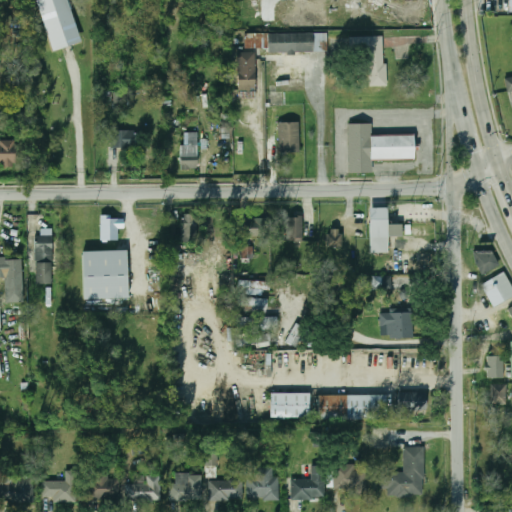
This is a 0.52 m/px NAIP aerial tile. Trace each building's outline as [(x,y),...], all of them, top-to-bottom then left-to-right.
[(36,0),(51,50),(80,42),(67,0),(36,0)] [(327,33),(244,32),(244,48),(268,48),(268,52),(326,52),(327,33)] [(384,35),(348,36),(349,51),(366,51),(367,86),(385,86),(384,35)] [(255,89),(254,52),(237,52),(238,90),(255,89)] [(277,121),(296,121),(297,151),(277,151),(277,121)] [(345,121),(368,121),(368,136),(412,135),(412,159),(368,159),(368,173),(346,173),(345,121)] [(108,148),(135,148),(135,130),(108,130),(108,148)] [(188,144),(181,144),(181,170),(197,170),(197,139),(188,139),(188,144)] [(0,166),(17,166),(17,141),(0,141),(0,166)] [(367,206),(385,206),(386,223),(399,223),(399,234),(386,235),(386,251),(368,251),(367,206)] [(181,243),(198,243),(198,214),(181,214),(181,243)] [(101,217),(101,242),(123,242),(123,217),(101,217)] [(303,217),(286,217),(286,243),(303,243),(303,217)] [(248,218),(248,236),(270,236),(270,218),(248,218)] [(327,247),(342,247),(342,229),(327,229),(327,247)] [(35,284),(52,284),(52,234),(35,234),(35,284)] [(500,268),(491,248),(473,256),(482,276),(500,268)] [(83,299),(127,298),(127,251),(83,251),(83,299)] [(6,302),(23,302),(23,259),(0,259),(0,277),(6,277),(6,302)] [(482,283),(503,272),(511,287),(511,296),(494,306),(482,283)] [(390,288),(390,278),(379,279),(380,288),(390,288)] [(239,289),(270,289),(270,280),(239,280),(239,289)] [(239,306),(253,306),(253,312),(267,312),(267,298),(239,298),(239,306)] [(388,337),(388,334),(379,334),(378,312),(388,312),(388,308),(409,307),(410,336),(388,337)] [(277,317),(237,317),(237,325),(277,325),(277,317)] [(295,346),(305,329),(297,324),(287,341),(295,346)] [(238,343),(255,343),(255,347),(269,347),(269,335),(249,336),(249,334),(238,334),(238,343)] [(503,356),(487,356),(487,378),(503,378),(503,356)] [(490,384),(490,404),(506,404),(506,384),(490,384)] [(393,393),(423,392),(423,408),(394,409),(393,393)] [(268,393),(307,393),(307,416),(268,416),(268,393)] [(315,395),(384,393),(384,414),(316,416),(315,395)] [(425,448),(404,447),(404,472),(384,472),(383,497),(424,497),(425,448)] [(206,466),(218,465),(217,451),(205,451),(206,466)] [(312,466),(312,479),(291,479),(291,499),(325,499),(325,466),(312,466)] [(280,477),(273,477),(273,467),(253,467),(253,476),(247,476),(247,499),(280,499),(280,477)] [(352,495),(366,494),(366,467),(334,467),(334,490),(352,490),(352,495)] [(42,481),(42,502),(77,502),(77,472),(66,472),(66,481),(42,481)] [(109,472),(88,472),(88,499),(120,499),(120,479),(109,479),(109,472)] [(203,500),(203,474),(176,474),(176,500),(203,500)] [(0,502),(34,502),(34,476),(0,476),(0,502)] [(146,476),(146,483),(126,483),(126,500),(161,500),(161,476),(146,476)] [(242,500),(242,480),(209,480),(209,500),(242,500)]
